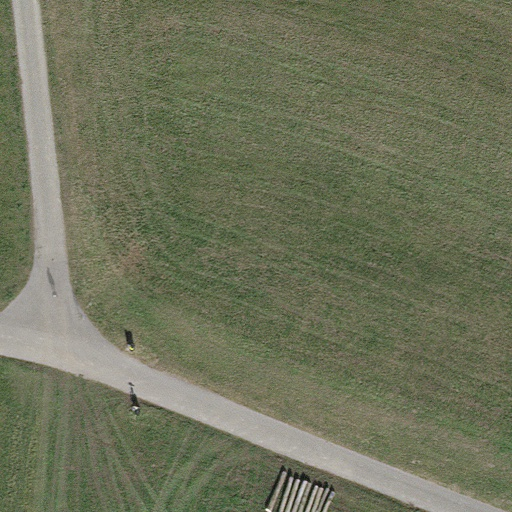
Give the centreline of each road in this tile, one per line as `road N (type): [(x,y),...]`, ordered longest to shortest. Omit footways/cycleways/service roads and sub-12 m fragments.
road 1 (track): [(25,0),(55,283),(47,511)]
road 2 (track): [(474,511),(53,343),(0,334)]
